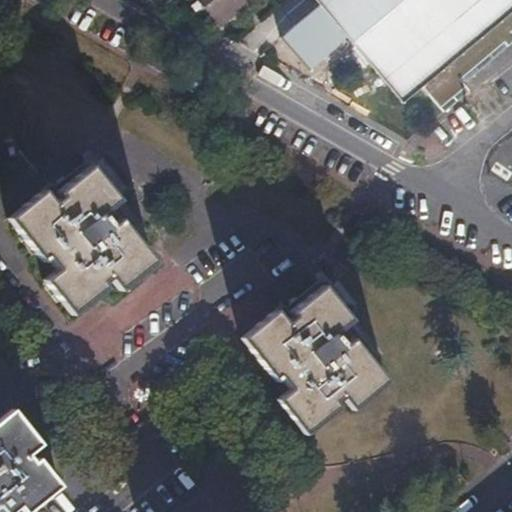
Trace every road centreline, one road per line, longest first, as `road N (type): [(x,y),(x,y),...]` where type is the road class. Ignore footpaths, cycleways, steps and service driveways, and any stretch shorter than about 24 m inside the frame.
road 1 (residential): [(98,0),(425,191)]
road 2 (residential): [(239,284),(102,384),(147,466),(94,511)]
